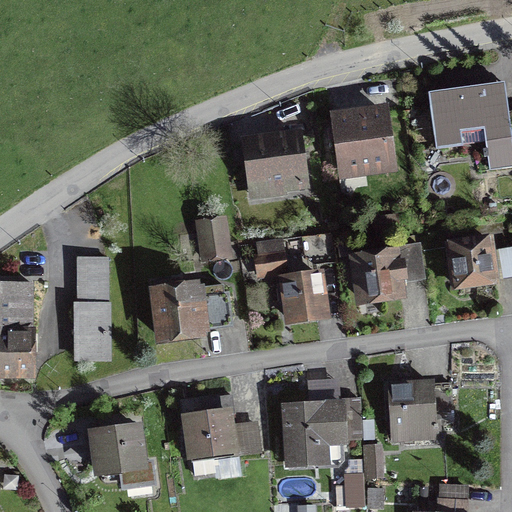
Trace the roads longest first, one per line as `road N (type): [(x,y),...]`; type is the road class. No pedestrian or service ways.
road 1 (residential): [(0,230),(127,151),(257,94),(311,73),(511,28)]
road 2 (residential): [(3,416),(139,379),(510,325)]
road 3 (residential): [(511,454),(510,325)]
